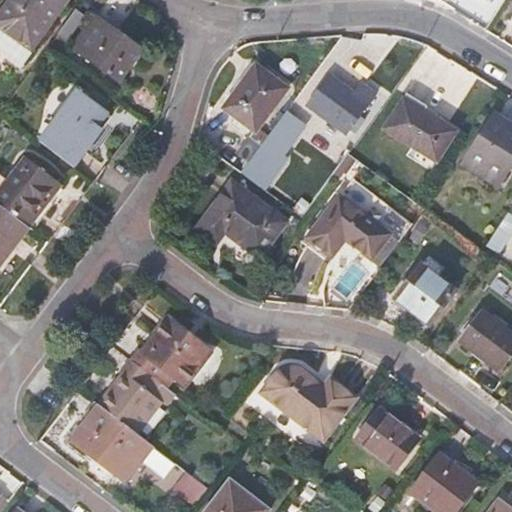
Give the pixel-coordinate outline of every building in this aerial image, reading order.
[(0,37),(29,60),(74,0),(17,0),(0,23),(0,37)] [(470,0),(484,8),(488,0),(470,0)] [(71,39),(88,14),(78,8),(61,33),(71,39)] [(123,87),(145,57),(98,23),(77,53),(123,87)] [(255,67),(245,79),(275,102),(284,91),(255,67)] [(344,133),(371,95),(358,86),(352,94),(326,76),(305,104),(344,133)] [(275,102),(245,79),(222,109),(252,132),(275,102)] [(40,144),(76,170),(113,121),(78,95),(40,144)] [(427,112),(406,98),(382,132),(422,161),(442,132),(423,118),(427,112)] [(238,175),(260,191),(281,162),(277,159),(299,128),(281,115),(238,175)] [(493,181),(511,149),(511,131),(485,115),(454,164),(466,173),(470,166),(493,181)] [(0,200),(0,206),(32,230),(64,188),(28,162),(0,200)] [(282,225),(229,185),(195,231),(214,245),(221,234),(255,260),(282,225)] [(371,262),(389,237),(340,200),(309,241),(333,259),(346,244),(371,262)] [(0,206),(0,273),(32,230),(0,206)] [(511,262),(511,208),(511,209),(487,246),(511,262)] [(428,330),(453,296),(418,269),(393,302),(428,330)] [(511,355),(511,343),(479,317),(457,345),(496,376),(511,355)] [(143,355),(134,366),(168,393),(177,381),(187,388),(212,355),(170,324),(155,343),(158,345),(147,358),(143,355)] [(112,396),(100,411),(138,439),(163,407),(159,404),(168,393),(134,366),(125,379),(129,382),(116,399),(112,396)] [(323,447),(355,405),(330,386),(323,394),(296,374),(289,373),(282,375),(262,400),(323,447)] [(138,439),(100,411),(73,446),(128,488),(155,452),(138,439)] [(417,444),(380,415),(356,446),(394,475),(417,444)] [(456,511),(475,488),(437,459),(410,494),(432,511),(456,511)] [(191,479),(179,495),(199,510),(211,494),(191,479)] [(263,511),(232,487),(213,511),(263,511)]
